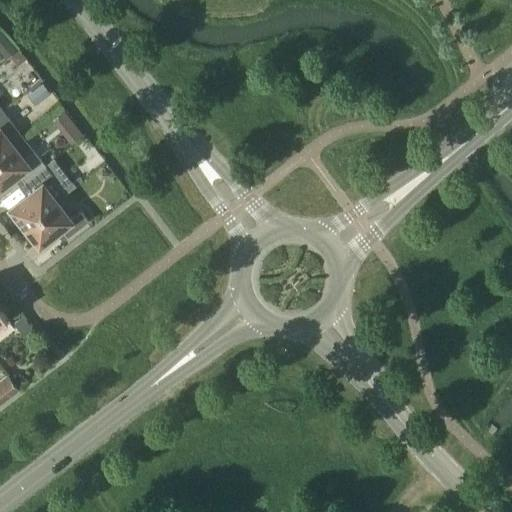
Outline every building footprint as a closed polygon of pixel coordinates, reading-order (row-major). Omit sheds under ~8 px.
[(0,45),(8,54),(16,46),(0,28),(0,45)] [(0,96),(29,70),(13,52),(0,64),(0,96)] [(38,101),(51,90),(45,83),(32,94),(38,101)] [(0,155),(24,137),(3,110),(0,112),(0,155)] [(60,134),(68,145),(82,134),(74,123),(60,134)] [(0,155),(0,185),(18,172),(24,180),(45,164),(24,137),(0,155)] [(32,190),(10,206),(25,225),(56,200),(65,192),(51,174),(52,173),(45,164),(24,180),(32,190)] [(25,225),(39,243),(61,227),(67,235),(88,220),(81,211),(71,219),(56,200),(25,225)] [(0,327),(11,320),(0,306),(0,327)] [(34,329),(23,315),(14,322),(25,337),(34,329)] [(0,403),(19,389),(8,374),(0,379),(0,403)]
